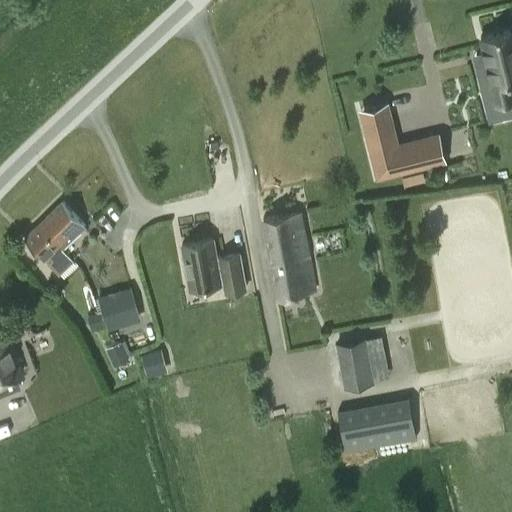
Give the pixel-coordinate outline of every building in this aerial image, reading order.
[(511,28),(480,36),(486,62),(475,64),(485,106),(511,99),(511,80),(511,79),(511,78),(511,28)] [(377,177),(445,160),(438,133),(397,143),(388,108),(361,115),(377,177)] [(62,200),(38,223),(62,248),(86,224),(62,200)] [(277,296),(314,289),(299,211),(263,218),(277,296)] [(72,258),(62,248),(38,223),(24,237),(58,272),(72,258)] [(212,238),(181,244),(189,288),(223,282),(225,291),(245,288),(238,252),(216,256),(212,238)] [(94,294),(86,296),(90,311),(98,309),(94,294)] [(134,321),(130,306),(135,305),(133,295),(101,304),(108,328),(134,321)] [(90,311),(89,312),(93,328),(106,325),(101,308),(98,309),(90,311)] [(0,391),(19,384),(15,373),(21,371),(6,332),(0,334),(0,391)] [(372,379),(367,352),(383,349),(380,334),(337,343),(345,385),(372,379)] [(114,362),(127,357),(119,339),(106,345),(114,362)] [(141,352),(148,374),(166,369),(160,347),(141,352)] [(416,436),(408,397),(338,410),(345,450),(416,436)]
